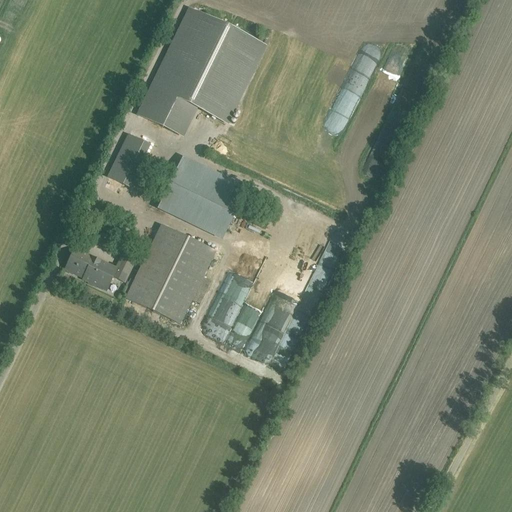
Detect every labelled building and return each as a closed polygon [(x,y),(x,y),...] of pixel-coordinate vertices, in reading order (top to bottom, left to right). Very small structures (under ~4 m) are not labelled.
[(265,49),(189,12),(138,119),(181,140),(196,111),(227,126),(265,49)] [(140,155),(122,146),(108,176),(127,184),(140,155)] [(262,227),(277,198),(185,157),(164,201),(215,224),(222,209),(262,227)] [(215,252),(158,225),(125,297),(182,324),(215,252)] [(118,267),(78,247),(66,272),(107,291),(114,277),(124,282),(136,258),(125,253),(118,267)]
